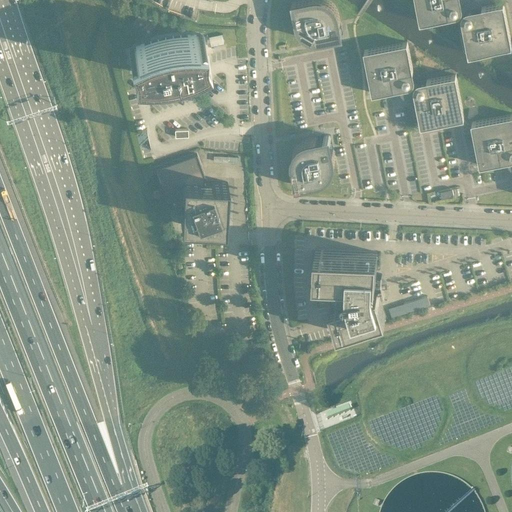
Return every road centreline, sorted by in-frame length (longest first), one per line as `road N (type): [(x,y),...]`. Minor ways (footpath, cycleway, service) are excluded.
road 1 (motorway): [(120,488),(108,396),(61,204),(0,29)]
road 2 (motorway): [(120,488),(0,191)]
road 3 (tertiary): [(317,511),(317,461),(278,329),(268,210)]
road 4 (motorway): [(99,511),(0,266)]
road 5 (tertiary): [(268,210),(511,221)]
road 6 (unclassified): [(268,210),(256,0)]
road 7 (motorway): [(0,346),(67,511)]
